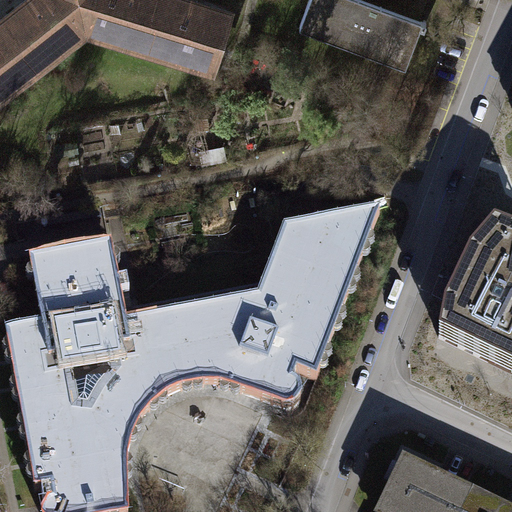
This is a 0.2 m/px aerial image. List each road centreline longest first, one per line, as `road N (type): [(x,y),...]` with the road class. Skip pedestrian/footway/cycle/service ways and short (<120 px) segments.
road 1 (residential): [(373,386),(432,205),(511,7)]
road 2 (residential): [(511,453),(373,386)]
road 3 (residential): [(320,511),(373,386)]
